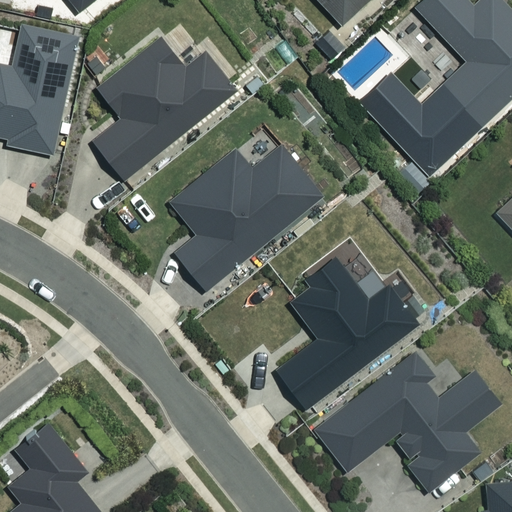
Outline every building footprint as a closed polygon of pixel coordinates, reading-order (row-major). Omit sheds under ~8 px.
[(70,0),(78,10),(90,0),(70,0)] [(316,0),(341,27),(370,0),(316,0)] [(473,0),(471,3),(467,0),(423,0),(415,9),(466,60),(420,107),(459,145),(511,91),(511,0),(507,0),(506,2),(504,0),(473,0)] [(2,145),(53,156),(82,31),(22,17),(12,60),(0,56),(0,135),(4,136),(2,145)] [(94,138),(126,177),(238,88),(204,45),(185,60),(163,32),(100,82),(124,113),(94,138)] [(205,289),(324,193),(282,140),(252,164),(237,145),(171,198),(197,231),(173,250),(205,289)] [(451,167),(438,153),(418,170),(431,185),(451,167)] [(511,194),(494,212),(511,230),(511,194)] [(307,408),(422,323),(390,280),(367,296),(336,255),(305,278),(311,284),(290,299),(318,337),(277,367),(307,408)] [(316,424),(347,465),(399,426),(403,430),(395,437),(409,455),(418,449),(422,454),(411,462),(429,485),(478,447),(463,428),(500,399),(476,368),(441,395),(427,376),(437,372),(417,347),(316,424)] [(106,511),(80,479),(90,471),(48,418),(15,444),(32,465),(11,482),(26,501),(10,511),(106,511)] [(511,511),(511,479),(488,482),(491,510),(481,511),(511,511)]
